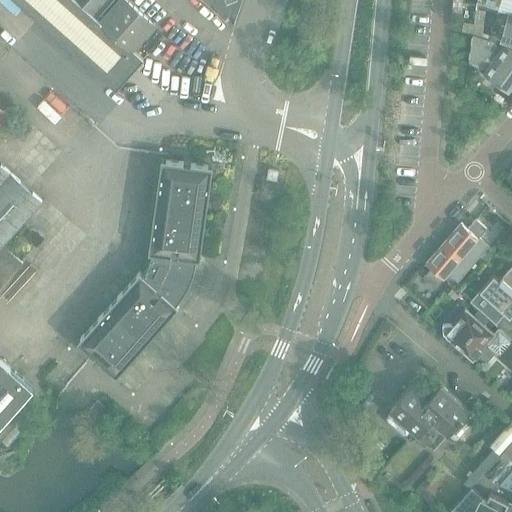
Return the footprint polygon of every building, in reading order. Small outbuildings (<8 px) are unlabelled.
[(15,0),(115,88),(142,58),(132,49),(154,23),(128,0),(15,0)] [(511,14),(508,14),(500,38),(511,41),(511,14)] [(463,23),(462,31),(473,33),(474,24),(463,23)] [(507,89),(511,82),(511,50),(502,44),(501,46),(491,39),(472,34),(468,61),(507,89)] [(0,426),(35,388),(0,357),(0,286),(21,263),(2,246),(42,201),(0,164),(0,122),(7,115),(0,108),(0,426)] [(201,258),(200,257),(212,165),(161,158),(148,251),(152,251),(151,256),(150,260),(148,265),(145,269),(142,272),(139,270),(77,340),(116,375),(178,305),(186,312),(202,287),(194,283),(196,279),(198,274),(199,269),(200,265),(201,258)] [(431,268),(423,277),(435,288),(443,279),(442,278),(447,272),(458,281),(489,244),(479,236),(486,227),(475,218),(467,228),(460,223),(442,243),(425,263),(431,268)] [(493,274),(470,301),(479,309),(490,319),(496,324),(505,313),(509,316),(511,313),(511,264),(502,276),(500,279),(493,274)] [(452,323),(442,323),(443,333),(472,360),(478,354),(486,361),(495,351),(500,356),(511,342),(499,331),(495,335),(466,308),(452,323)] [(499,357),(500,358),(508,365),(511,368),(511,342),(500,356),(499,357)] [(391,410),(386,416),(386,419),(402,434),(406,434),(411,427),(417,433),(434,448),(447,433),(454,438),(457,438),(471,422),(471,419),(468,416),(472,412),(469,409),(463,404),(440,383),(433,392),(424,384),(418,391),(411,384),(389,408),(391,410)] [(105,405),(97,399),(89,409),(97,416),(105,405)] [(511,421),(490,445),(499,453),(511,438),(511,421)] [(471,487),(448,511),(502,511),(508,501),(489,491),(486,499),(482,496),(471,487)]
